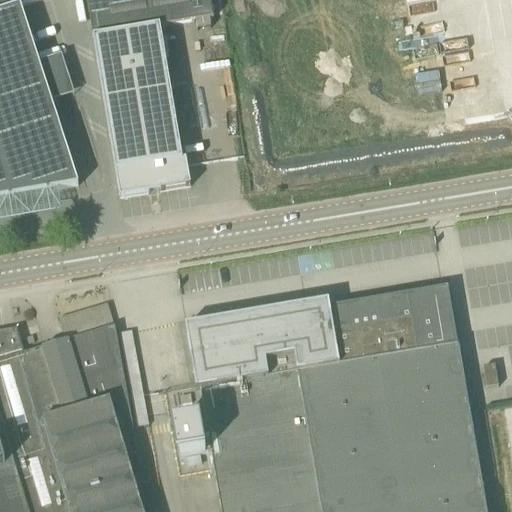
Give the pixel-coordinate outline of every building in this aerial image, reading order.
[(0,0),(0,201),(78,189),(20,9),(49,0),(0,0)] [(182,163),(159,30),(213,21),(213,20),(209,0),(85,0),(93,42),(120,201),(190,189),(186,162),(182,163)] [(196,393),(200,393),(206,426),(174,431),(179,459),(210,454),(220,511),(486,511),(458,349),(456,349),(447,292),(186,336),(196,393)] [(106,306),(57,320),(64,342),(112,327),(106,306)] [(0,511),(142,511),(149,510),(136,458),(128,411),(120,349),(114,330),(23,356),(16,332),(0,335),(0,511)] [(487,391),(498,389),(494,368),(483,370),(487,391)] [(511,423),(511,405),(494,407),(496,425),(511,423)]
